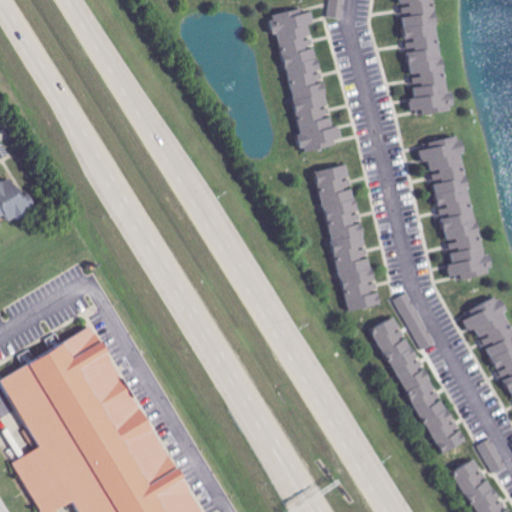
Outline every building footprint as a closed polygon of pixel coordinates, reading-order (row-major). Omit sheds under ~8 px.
[(332,0),(331,18),(347,19),(348,0),(332,0)] [(402,0),(415,77),(413,78),(416,98),(414,99),(417,116),(459,109),(456,94),(452,95),(436,0),(402,0)] [(314,24),(316,23),(314,12),(297,15),(295,10),(273,15),(277,34),(282,33),(303,134),(302,135),(306,153),(339,146),(337,140),(345,139),(342,127),(335,128),(314,24)] [(422,151),(424,162),(429,161),(432,175),(433,175),(442,218),(443,218),(451,252),(452,251),(455,264),(452,265),(455,282),(491,275),(466,154),(467,154),(463,136),(431,143),(432,149),(422,151)] [(349,312),(381,306),(353,165),(321,171),(349,312)] [(0,225),(3,223),(1,219),(9,217),(13,221),(27,217),(38,205),(34,193),(28,195),(13,179),(0,184),(0,225)] [(397,300),(425,350),(438,343),(410,293),(397,300)] [(511,320),(508,312),(509,312),(501,296),(472,311),(475,317),(470,319),(502,379),(505,377),(511,390),(511,320)] [(445,456),(468,443),(399,316),(376,328),(445,456)] [(4,377),(41,451),(17,462),(42,511),(58,511),(80,501),(85,511),(197,511),(105,327),(4,377)] [(480,511),(511,511),(480,460),(458,474),(480,511)]
